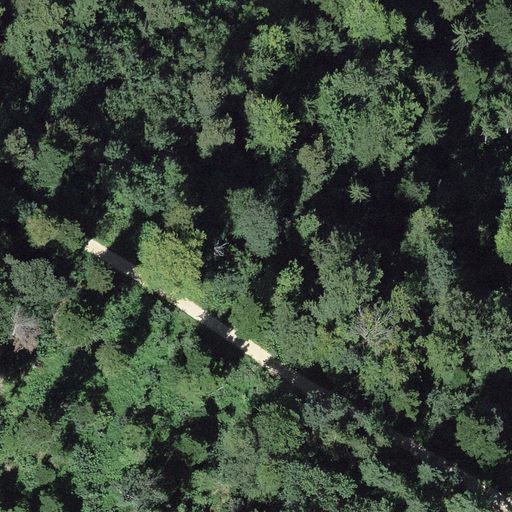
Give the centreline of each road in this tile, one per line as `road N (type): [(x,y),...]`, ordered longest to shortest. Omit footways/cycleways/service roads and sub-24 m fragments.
road 1 (track): [(504,511),(0,191)]
road 2 (track): [(283,511),(292,456),(290,375)]
